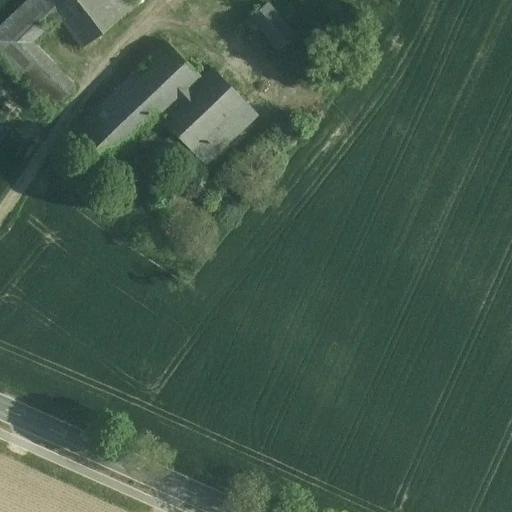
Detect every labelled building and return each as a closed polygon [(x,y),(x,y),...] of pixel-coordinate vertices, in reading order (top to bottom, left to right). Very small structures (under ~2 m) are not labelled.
[(29,0),(0,28),(0,53),(42,96),(62,76),(32,43),(60,15),(47,0),(29,0)] [(120,19),(104,0),(47,0),(60,15),(84,46),(120,19)] [(104,0),(120,19),(134,8),(128,0),(104,0)] [(266,5),(249,19),(277,53),(295,40),(266,5)] [(166,43),(86,119),(122,156),(160,121),(202,80),(201,79),(166,43)] [(202,80),(160,121),(203,166),(255,116),(211,70),(201,79),(202,80)] [(73,88),(62,76),(42,96),(52,107),(73,88)] [(109,169),(122,156),(86,119),(72,132),(109,169)]
